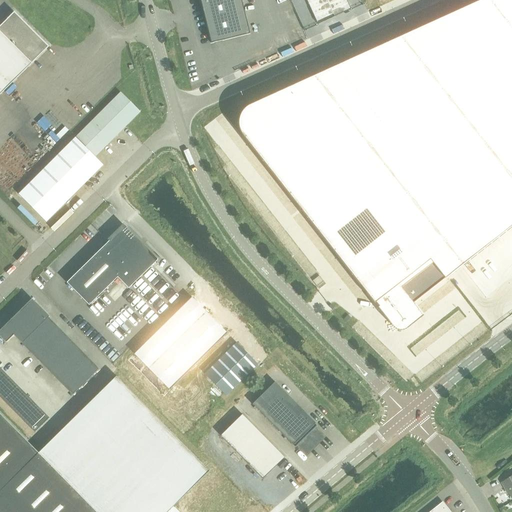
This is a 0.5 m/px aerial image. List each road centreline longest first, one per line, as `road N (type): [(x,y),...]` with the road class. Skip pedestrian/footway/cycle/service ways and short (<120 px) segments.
road 1 (unclassified): [(407,414),(231,228),(181,132)]
road 2 (unclassified): [(425,0),(175,110)]
road 3 (unclassified): [(181,132),(156,142),(0,294)]
road 4 (unclassified): [(291,511),(407,414)]
road 5 (unclassified): [(407,414),(511,333)]
road 6 (unclassified): [(486,511),(407,414)]
